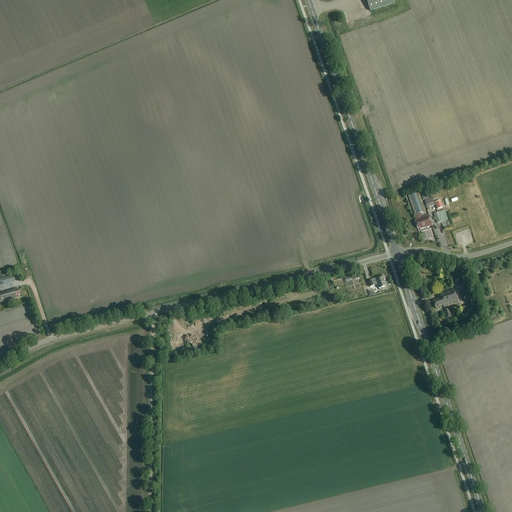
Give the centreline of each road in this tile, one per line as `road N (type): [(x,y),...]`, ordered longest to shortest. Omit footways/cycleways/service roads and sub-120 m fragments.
road 1 (tertiary): [(0,364),(51,338),(396,254)]
road 2 (primary): [(483,511),(396,254)]
road 3 (primary): [(396,254),(307,0)]
road 4 (track): [(151,511),(154,312)]
